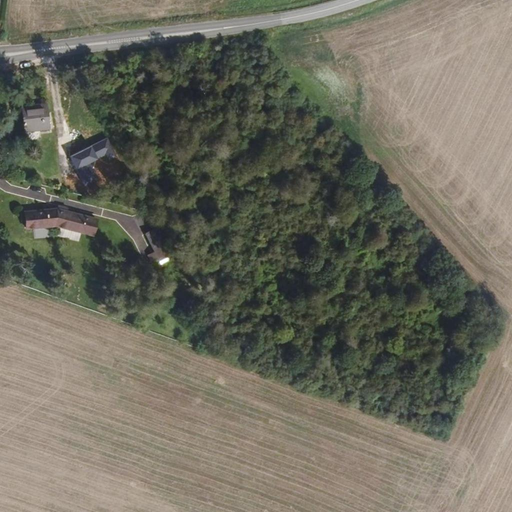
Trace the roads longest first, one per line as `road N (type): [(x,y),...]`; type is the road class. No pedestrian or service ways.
road 1 (secondary): [(0,56),(294,18),(356,0)]
road 2 (residential): [(129,219),(0,180)]
